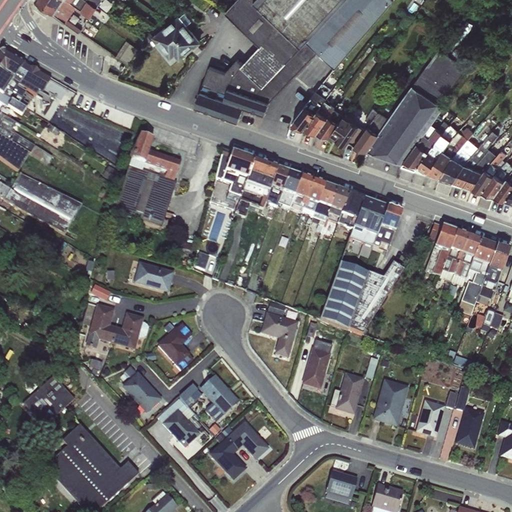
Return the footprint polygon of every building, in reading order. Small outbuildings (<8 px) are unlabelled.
[(76,6),(67,0),(35,0),(35,1),(42,6),(66,23),(76,6)] [(97,7),(87,0),(67,0),(76,6),(91,17),(97,7)] [(209,67),(200,91),(196,106),(239,121),(244,107),(265,115),(270,101),(318,52),(336,68),(393,2),(391,0),(235,0),(224,12),(259,46),(243,64),(237,59),(225,73),(209,67)] [(179,61),(201,43),(179,15),(152,37),(170,59),(175,55),(179,61)] [(128,40),(118,55),(130,62),(140,47),(128,40)] [(0,51),(0,71),(19,85),(17,87),(24,92),(25,91),(35,97),(37,93),(41,95),(50,79),(2,51),(0,51)] [(33,98),(24,92),(17,87),(19,85),(0,71),(0,93),(25,110),(33,98)] [(431,124),(444,107),(413,84),(379,133),(367,151),(402,164),(431,124)] [(304,129),(325,100),(315,92),(292,124),(304,129)] [(21,116),(25,110),(0,93),(0,103),(1,105),(21,116)] [(335,108),(337,105),(326,97),(325,100),(304,129),(317,133),(335,108)] [(331,134),(344,115),(335,108),(317,133),(329,138),(331,134)] [(15,125),(0,115),(0,136),(29,155),(46,167),(51,157),(10,132),(15,125)] [(348,144),(361,126),(344,115),(331,134),(337,139),(337,142),(341,146),(348,144)] [(402,164),(416,169),(450,124),(444,119),(437,128),(431,124),(402,164)] [(450,123),(450,124),(416,169),(428,173),(459,131),(450,123)] [(367,151),(379,133),(369,125),(355,146),(367,151)] [(461,128),(459,131),(428,173),(440,177),(453,156),(459,149),(474,133),(466,126),(464,129),(461,128)] [(453,182),(464,185),(474,167),(490,149),(488,147),(493,142),(490,140),(495,133),(492,130),(476,150),(453,182)] [(0,158),(17,172),(29,155),(0,136),(0,158)] [(148,152),(152,140),(139,136),(112,214),(167,233),(170,224),(163,222),(169,205),(176,183),(174,182),(180,163),(148,152)] [(440,177),(453,182),(476,150),(469,143),(462,151),(459,149),(453,156),(440,177)] [(493,145),(490,149),(474,167),(464,185),(472,188),(494,158),(492,155),(497,148),(493,145)] [(208,202),(236,210),(253,161),(222,150),(208,202)] [(502,151),(494,158),(472,188),(482,192),(505,162),(503,159),(507,155),(502,151)] [(507,160),(505,162),(482,192),(494,196),(511,171),(511,161),(511,163),(507,160)] [(260,215),(264,205),(276,169),(253,161),(236,210),(235,216),(245,219),(247,211),(260,215)] [(276,209),(277,206),(288,173),(276,169),(264,205),(276,209)] [(511,171),(494,196),(506,200),(511,191),(511,171)] [(277,206),(288,210),(300,177),(288,173),(277,206)] [(9,190),(0,184),(0,199),(64,236),(81,206),(80,205),(19,174),(9,190)] [(288,210),(300,214),(312,181),(300,177),(288,210)] [(311,222),(312,219),(323,186),(312,181),(300,214),(298,218),(311,222)] [(320,233),(326,217),(336,190),(323,186),(312,219),(319,221),(315,231),(320,233)] [(326,217),(336,221),(348,194),(336,190),(326,217)] [(335,225),(351,230),(354,221),(362,199),(348,194),(336,221),(335,225)] [(362,199),(354,221),(378,229),(385,208),(362,199)] [(401,213),(385,208),(378,229),(373,244),(377,246),(375,250),(387,253),(401,213)] [(318,320),(346,331),(368,274),(364,272),(373,244),(378,229),(354,221),(351,230),(318,320)] [(438,278),(440,274),(455,233),(433,225),(427,241),(435,243),(424,272),(438,278)] [(467,237),(455,233),(440,274),(447,277),(445,282),(450,284),(467,237)] [(479,241),(467,237),(450,284),(461,288),(468,272),(479,241)] [(495,246),(479,241),(468,272),(475,275),(471,285),(466,284),(457,312),(469,317),(477,299),(495,246)] [(509,251),(495,246),(477,299),(491,302),(509,251)] [(140,261),(134,282),(169,292),(175,272),(140,261)] [(382,278),(368,274),(346,331),(361,337),(403,270),(392,263),(382,278)] [(94,285),(91,295),(108,299),(111,290),(94,285)] [(97,304),(85,347),(96,349),(100,340),(136,349),(145,317),(127,312),(122,329),(111,325),(115,310),(97,304)] [(490,326),(498,330),(504,316),(489,309),(486,317),(480,314),(475,325),(488,331),(490,326)] [(298,323),(265,314),(260,335),(277,340),(273,356),(288,359),(298,323)] [(176,365),(190,352),(183,344),(193,334),(182,322),(157,345),(176,365)] [(311,349),(300,386),(320,391),(331,348),(316,344),(315,350),(311,349)] [(374,378),(378,358),(372,357),(367,377),(374,378)] [(138,371),(121,386),(146,414),(163,400),(138,371)] [(329,406),(335,408),(334,411),(353,416),(363,379),(344,374),(339,393),(333,391),(329,406)] [(216,375),(200,389),(213,403),(206,409),(216,421),(225,413),(240,400),(216,375)] [(54,376),(24,403),(45,425),(67,404),(75,397),(54,376)] [(396,429),(408,388),(383,380),(371,422),(396,429)] [(193,384),(180,395),(185,402),(191,397),(195,402),(203,395),(193,384)] [(180,399),(158,418),(187,448),(202,434),(189,420),(195,414),(180,399)] [(444,407),(424,401),(414,434),(435,440),(444,407)] [(484,414),(464,408),(454,445),(473,451),(484,414)] [(511,424),(501,421),(496,437),(503,439),(497,457),(511,461),(511,424)] [(255,461),(269,450),(244,422),(225,439),(237,451),(242,447),(255,461)] [(43,468),(83,511),(97,511),(138,475),(127,463),(119,470),(79,425),(61,442),(66,447),(43,468)] [(237,451),(225,439),(208,455),(232,482),(246,470),(233,455),(237,451)] [(356,478),(331,471),(325,494),(350,501),(356,478)] [(396,511),(402,492),(376,484),(370,508),(385,511),(396,511)] [(146,511),(172,511),(177,507),(172,501),(174,499),(168,493),(166,495),(166,494),(165,495),(162,492),(151,502),(154,505),(146,511)]
